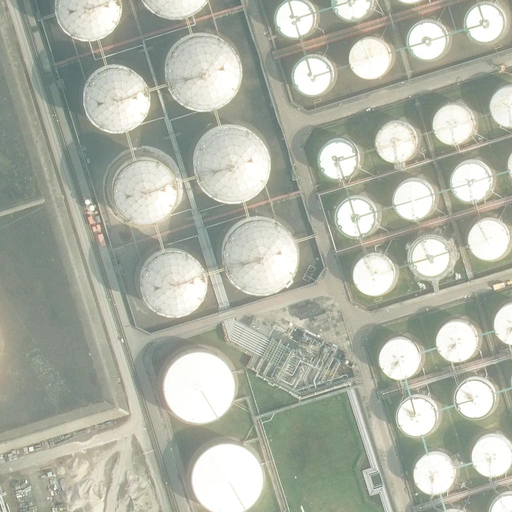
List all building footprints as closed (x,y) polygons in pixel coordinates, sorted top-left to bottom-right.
[(116,4),(116,0),(53,0),(53,4),(54,9),(55,14),(57,19),(60,23),(64,27),(68,30),(72,33),(77,34),(82,35),(88,35),(93,34),(98,33),(102,30),(106,27),(110,23),(113,19),(115,14),(116,9),(116,4)] [(142,0),(144,2),(148,6),(153,9),(158,12),(164,14),(170,14),(176,14),(182,13),(187,11),(193,8),(197,4),(200,0),(142,0)] [(319,17),(319,13),(319,9),(317,5),(316,2),(314,0),(281,0),(279,4),(277,7),(277,11),(277,15),(277,19),(279,23),(281,26),(284,29),(287,32),(291,33),(295,34),(299,34),(303,34),(307,32),(310,30),(313,28),(316,25),(317,21),(319,17)] [(374,0),(333,0),(334,1),(336,5),(338,8),(340,11),(344,14),(347,15),(351,16),(355,16),(359,16),(363,14),(367,12),(370,10),(372,7),(374,3),(374,0)] [(510,22),(510,18),(510,14),(508,10),(507,7),(504,4),(501,1),(499,0),(478,0),(475,2),(472,5),(470,9),(468,12),(468,16),(468,20),(468,24),(470,28),(472,31),(475,34),(478,37),(482,38),(486,39),(490,39),(494,39),(498,37),(501,36),(504,33),(507,30),(508,26),(510,22)] [(451,40),(451,36),(451,32),(450,28),(448,24),(445,21),(442,19),(439,17),(435,15),(431,15),(427,15),(423,16),(420,18),(416,20),(413,23),(411,26),(410,30),(409,34),(409,38),(410,42),(411,46),(414,49),(416,52),(420,54),(423,56),(427,57),(431,57),(435,56),(439,55),(442,53),(446,50),(448,47),(450,44),(451,40)] [(237,75),(238,69),(237,64),(236,58),(234,53),(231,48),(228,44),(224,40),(219,37),(214,34),(208,33),(203,32),(197,32),(192,33),(186,34),(181,37),(177,40),(172,44),(169,48),(166,53),(164,58),(163,64),(162,69),(163,75),(164,80),(166,86),(169,90),(172,95),(177,99),(181,102),(186,104),(192,106),(197,107),(203,107),(208,106),(214,104),(219,102),(224,99),(228,95),(231,91),(234,86),(236,80),(237,75)] [(393,58),(394,54),(393,50),(392,46),(390,43),(388,40),(385,37),(381,35),(377,34),(373,33),(369,33),(365,34),(362,36),(359,38),(356,41),(354,44),(352,48),(351,52),(351,56),(352,60),(354,64),(356,67),(358,70),(362,73),(365,74),(369,75),(373,75),(377,75),(381,73),(385,71),(388,69),(390,66),(392,62),(393,58)] [(336,75),(337,71),(336,67),(335,64),(333,60),(331,57),(328,54),(324,52),(320,51),(316,50),(312,51),(308,51),(305,53),(301,55),(299,58),(296,62),(295,66),(294,69),(294,73),(295,77),(297,81),(299,85),(301,87),(305,90),(308,91),(312,92),(316,93),(320,92),(324,91),(328,89),(331,86),(333,83),(335,79),(336,75)] [(85,112),(90,118),(96,123),(103,126),(111,127),(119,127),(126,125),(133,121),(138,115),(143,108),(145,101),(145,93),(144,86),(141,79),(136,72),(130,68),(123,64),(115,63),(107,63),(100,66),(93,70),(88,75),(84,82),(81,89),(81,97),(82,105),(85,112)] [(511,84),(509,85),(505,86),(501,87),(498,90),(495,93),(493,96),(491,100),(491,104),(491,108),(491,112),(493,115),(495,119),(498,122),(501,124),(505,126),(509,127),(511,126),(511,84)] [(476,128),(476,124),(476,120),(475,116),(473,112),(470,109),(467,106),(464,104),(460,103),(456,103),(452,103),(448,104),(444,105),(441,108),(438,111),(436,114),(435,118),(434,122),(434,126),(435,130),(436,133),(438,137),(441,140),(444,142),(448,144),(452,145),(456,145),(460,144),(464,143),(467,141),(470,138),(473,135),(475,132),(476,128)] [(418,145),(419,141),(418,137),(417,133),(415,130),(413,126),(410,124),(406,122),(403,120),(399,120),(395,120),(391,121),(387,123),(384,125),(381,128),(379,131),(377,135),(377,139),(377,143),(377,147),(379,151),(381,154),(384,157),(387,159),(391,161),(395,162),(399,162),(403,161),(406,160),(410,158),(413,156),(415,152),(417,149),(418,145)] [(265,166),(265,160),(265,154),(263,148),(260,143),(257,138),(252,134),(247,130),(242,128),(236,126),(230,125),(224,126),(218,127),(212,129),(207,132),(202,136),(198,141),(195,146),(193,152),(192,158),(192,164),(193,170),(194,176),(197,181),(201,186),(205,191),(210,194),(216,197),(221,198),(228,199),(234,199),(240,197),(245,195),(250,192),(255,188),(259,183),(262,178),(264,172),(265,166)] [(360,163),(361,159),(360,155),(359,151),(357,147),(355,144),(352,141),(348,139),(344,138),(340,137),(336,138),(333,138),(329,140),(326,142),(323,145),(321,149),(319,153),(318,156),(318,160),(319,164),(321,168),(323,172),(326,174),(329,177),(332,178),(336,179),(340,180),(344,179),(348,178),(352,176),(355,173),(357,170),(359,166),(360,163)] [(115,203),(119,210),(125,215),(131,218),(139,220),(146,220),(154,218),(160,215),(166,210),(170,204),(173,197),(174,189),(173,182),(170,175),(166,168),(160,163),(154,160),(146,158),(139,158),(132,160),(125,163),(119,168),(115,174),(112,181),(111,189),(112,196),(115,203)] [(493,184),(493,180),(493,176),(492,172),(490,169),(487,166),(484,163),(481,161),(477,160),(473,159),(469,159),(465,160),(461,162),(458,164),(455,167),(453,171),(452,174),(451,178),(451,182),(452,186),(453,190),(455,193),(458,196),(461,199),(465,200),(469,201),(473,201),(477,201),(481,200),(484,198),(487,195),(490,192),(492,188),(493,184)] [(435,202),(435,198),(435,194),(434,190),(432,187),(429,184),(426,181),(423,179),(419,178),(415,177),(411,177),(407,178),(404,180),(400,182),(397,185),(395,189),(394,192),(393,196),(393,200),(394,204),(395,208),(397,211),(400,214),(403,217),(407,218),(411,219),(415,219),(419,219),(423,218),(426,216),(429,213),(432,210),(434,206),(435,202)] [(378,219),(378,215),(377,211),(376,207),(374,204),(372,201),(369,198),(365,196),(362,195),(358,194),(354,194),(350,195),(346,197),(343,199),(340,202),(338,206),(336,209),(336,213),(336,217),(336,221),(338,225),(340,228),(343,231),(346,234),(350,235),(354,236),(358,236),(362,236),(366,234),(369,232),(372,230),(375,227),(376,223),(378,219)] [(294,259),(295,253),(294,247),(293,241),(291,236),(287,231),(284,226),(279,222),(274,219),(269,217),(263,216),(257,215),(251,216),(245,217),(240,219),(235,222),(230,226),(226,231),(223,236),(221,241),(220,247),(219,253),(220,259),(221,264),(223,270),(226,275),(230,279),(235,283),(240,286),(245,289),(251,290),(257,290),(263,290),(269,289),(274,286),(279,283),(284,279),(287,275),(290,270),(293,265),(294,259)] [(510,243),(510,239),(510,235),(509,231),(507,227),(504,224),(501,221),(498,219),(494,218),(490,217),(486,218),(482,219),(479,220),(475,223),(472,225),(470,229),(469,233),(468,237),(468,241),(469,244),(470,248),(472,252),(475,255),(478,257),(482,259),(486,259),(490,260),(494,259),(498,258),(501,256),(504,253),(507,250),(509,246),(510,243)] [(452,260),(452,256),(452,252),(451,248),(449,244),(446,241),(443,239),(440,237),(436,235),(432,235),(428,235),(424,236),(420,237),(417,240),(414,243),(412,246),(411,250),(410,254),(410,258),(411,262),(412,265),(414,269),(417,272),(420,274),(424,276),(428,277),(432,277),(436,276),(440,275),(443,273),(446,270),(449,267),(451,264),(452,260)] [(141,296),(145,302),(151,308),(158,312),(165,314),(173,314),(181,312),(188,309),(194,304),(198,297),(201,290),(202,282),(201,275),(199,267),(195,261),(189,255),(182,252),(174,250),(167,250),(159,251),(152,255),(146,260),(142,266),(139,273),(138,281),(138,289),(141,296)] [(395,277),(395,273),(395,269),(394,266),(392,262),(390,259),(387,256),(383,254),(379,253),(375,252),(371,252),(367,253),(364,255),(360,257),(358,260),(355,264),(354,267),(353,271),(353,275),(354,279),(355,283),(358,286),(360,289),(364,292),(367,293),(371,294),(375,294),(379,294),(383,293),(387,291),(390,288),(392,285),(394,281),(395,277)] [(511,298),(509,299),(505,301),(502,303),(499,306),(497,309),(495,313),(494,317),(494,321),(495,325),(497,329),(499,332),(502,335),(505,337),(509,339),(511,339),(511,298)] [(296,310),(299,320),(322,313),(318,303),(296,310)] [(478,340),(479,336),(478,332),(477,328),(475,324),(473,321),(470,319),(466,317),(462,315),(458,315),(454,315),(451,316),(447,318),(444,320),(441,323),(439,326),(437,330),(436,334),(436,338),(437,342),(439,346),(441,349),(443,352),(447,354),(450,356),(454,357),(458,357),(462,356),(466,355),(470,353),(473,351),(475,347),(477,344),(478,340)] [(421,358),(421,354),(421,350),(420,346),(418,342),(415,339),(412,337),(409,335),(405,333),(401,333),(397,333),(393,334),(389,336),(386,338),(383,341),(381,344),(380,348),(379,352),(379,356),(380,360),(381,364),(383,367),(386,370),(389,372),(393,374),(397,375),(401,375),(405,374),(409,373),(412,371),(415,369),(418,365),(420,362),(421,358)] [(234,390),(235,385),(234,380),(233,375),(232,370),(229,365),(226,361),(223,357),(219,354),(214,351),(210,349),(205,348),(200,347),(194,347),(189,348),(184,349),(180,351),(175,354),(171,357),(168,361),(165,365),(163,370),(161,375),(160,380),(159,385),(160,390),(161,395),(163,400),(165,404),(168,409),(171,412),(175,416),(180,418),(184,420),(189,422),(195,422),(200,422),(205,422),(210,420),(214,418),(219,416),(223,412),(226,409),(229,404),(232,400),(233,395),(234,390)] [(496,399),(497,395),(496,391),(495,387),(493,383),(491,380),(488,378),(484,376),(480,374),(476,374),(472,374),(468,375),(465,377),(462,379),(459,382),(457,385),(455,389),(454,393),(454,397),(455,401),(457,405),(459,408),(462,411),(465,413),(468,415),(472,416),(476,416),(480,415),(484,414),(488,412),(491,409),(493,406),(495,403),(496,399)] [(438,417),(438,413),(438,409),(437,405),(435,401),(432,398),(429,396),(426,394),(422,392),(418,392),(414,392),(410,393),(406,394),(403,397),(400,400),(398,403),(397,407),(396,411),(396,415),(396,419),(398,422),(400,426),(403,429),(406,431),(410,433),(414,434),(418,434),(422,433),(426,432),(429,430),(432,427),(435,424),(436,421),(438,417)] [(511,442),(511,441),(509,437),(506,435),(502,433),(498,431),(494,431),(490,431),(486,432),(483,434),(479,436),(477,439),(475,442),(473,446),(472,450),(472,454),(473,458),(475,462),(477,465),(480,468),(483,470),(486,472),(490,473),(494,473),(498,472),(502,471),(506,469),(509,467),(511,463),(511,461),(511,442)] [(263,481),(264,475),(263,470),(262,464),(260,458),(256,453),(253,449),(248,445),(243,442),(238,440),(232,438),(226,438),(220,438),(214,440),(209,442),(204,445),(199,449),(196,453),(192,458),(190,464),(189,470),(188,475),(189,481),(190,487),(192,493),(196,498),(199,502),(204,506),(209,509),(214,511),(217,511),(234,511),(238,511),(243,509),(248,506),(253,502),(256,498),(260,492),(262,487),(263,481)] [(456,474),(456,470),(456,466),(455,462),(453,458),(450,455),(447,453),(444,451),(440,449),(436,449),(432,449),(428,450),(424,452),(421,454),(418,457),(416,460),(414,464),(414,468),(414,472),(414,476),(416,480),(418,483),(421,486),(424,488),(428,490),(432,491),(436,491),(440,490),(444,489),(447,487),(450,485),(453,481),(454,478),(456,474)] [(511,511),(511,489),(511,490),(508,490),(504,491),(500,493),(497,495),(494,498),(492,501),(490,505),(490,509),(489,511),(511,511)]
